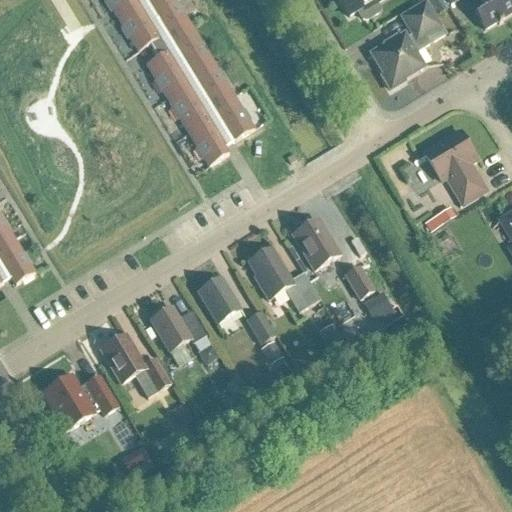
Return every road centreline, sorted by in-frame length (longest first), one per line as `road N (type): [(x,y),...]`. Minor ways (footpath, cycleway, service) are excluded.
road 1 (residential): [(0,372),(377,141)]
road 2 (residential): [(377,141),(290,0)]
